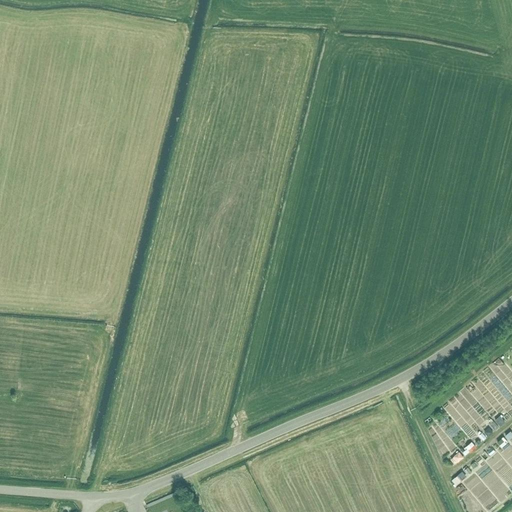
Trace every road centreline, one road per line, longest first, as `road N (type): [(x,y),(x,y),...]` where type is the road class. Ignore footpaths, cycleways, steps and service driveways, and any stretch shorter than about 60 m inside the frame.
road 1 (unclassified): [(94,496),(150,487),(401,380),(511,300)]
road 2 (track): [(461,511),(401,380)]
